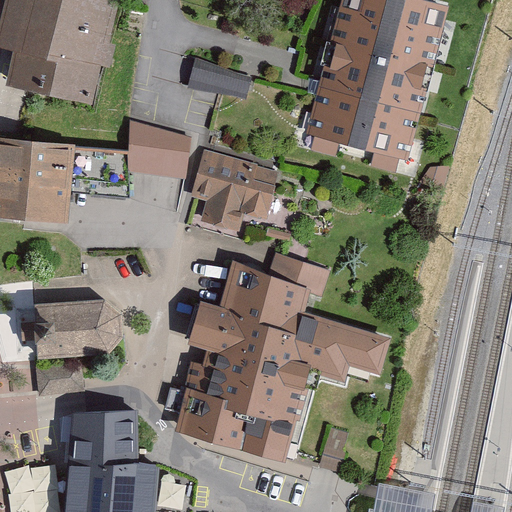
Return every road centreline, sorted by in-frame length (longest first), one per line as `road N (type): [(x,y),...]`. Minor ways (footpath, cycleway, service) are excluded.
road 1 (residential): [(142,393),(174,247),(95,230)]
road 2 (residential): [(142,393),(212,490),(284,511)]
road 3 (residential): [(0,413),(142,393)]
